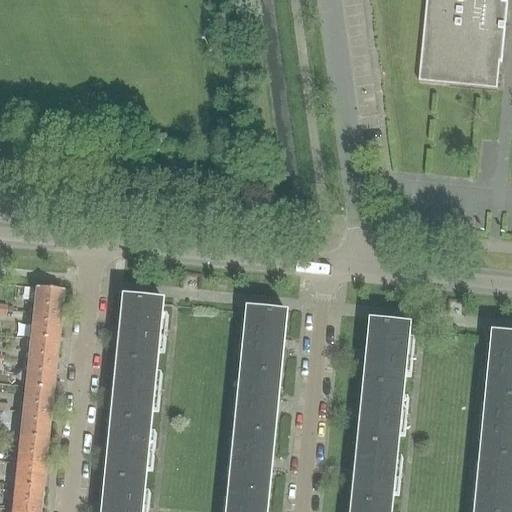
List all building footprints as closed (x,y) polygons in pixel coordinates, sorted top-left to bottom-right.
[(497,91),(499,70),(500,63),(501,63),(502,56),(505,24),(507,0),(426,0),(419,83),(497,91)] [(36,290),(33,315),(59,318),(62,293),(36,290)] [(127,301),(124,332),(121,361),(158,365),(164,306),(164,305),(127,301)] [(245,373),(280,377),(286,318),(251,314),(251,315),(245,373)] [(33,315),(30,339),(57,342),(59,318),(33,315)] [(369,385),(404,389),(409,331),(410,329),(375,326),(369,385)] [(490,397),(511,399),(511,339),(496,338),(496,340),(490,397)] [(30,339),(28,364),(54,367),(57,342),(30,339)] [(115,420),(152,424),(158,365),(121,361),(115,420)] [(28,364),(25,389),(51,392),(54,367),(28,364)] [(280,377),(245,373),(239,433),(274,437),(280,377)] [(398,448),(404,389),(369,385),(363,445),(398,448)] [(25,389),(22,413),(49,416),(51,392),(25,389)] [(511,459),(511,399),(490,397),(485,457),(511,459)] [(0,411),(13,413),(13,406),(0,404),(0,411)] [(22,413),(20,438),(46,441),(49,416),(22,413)] [(152,424),(115,420),(109,480),(145,484),(152,424)] [(274,437),(239,433),(232,492),(268,496),(274,437)] [(20,438),(17,463),(43,466),(46,441),(20,438)] [(398,448),(363,445),(357,504),(392,508),(398,448)] [(511,511),(511,459),(485,457),(479,511),(511,511)] [(17,463),(15,487),(41,490),(43,466),(17,463)] [(109,480),(106,511),(105,511),(142,511),(145,484),(109,480)] [(15,487),(11,511),(38,511),(41,490),(15,487)] [(266,511),(268,496),(232,492),(230,511),(266,511)]
